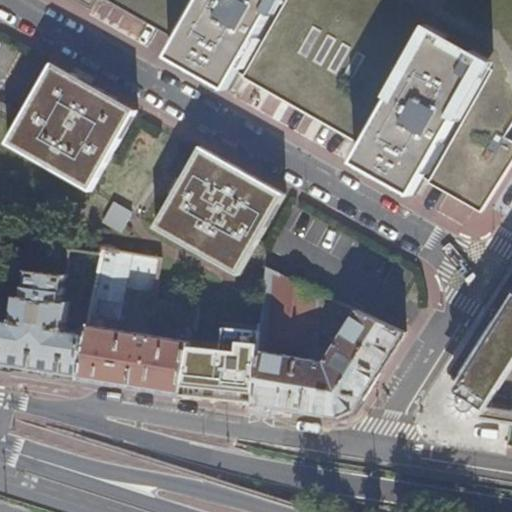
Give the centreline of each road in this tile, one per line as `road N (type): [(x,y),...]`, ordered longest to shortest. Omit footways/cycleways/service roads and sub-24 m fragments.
road 1 (residential): [(7,0),(484,268)]
road 2 (motorway): [(510,511),(261,470),(58,411)]
road 3 (secondary): [(274,511),(0,442)]
road 4 (residential): [(372,449),(127,413)]
road 5 (residential): [(484,268),(372,449)]
road 6 (secondary): [(0,460),(165,511)]
road 7 (residential): [(511,468),(372,449)]
